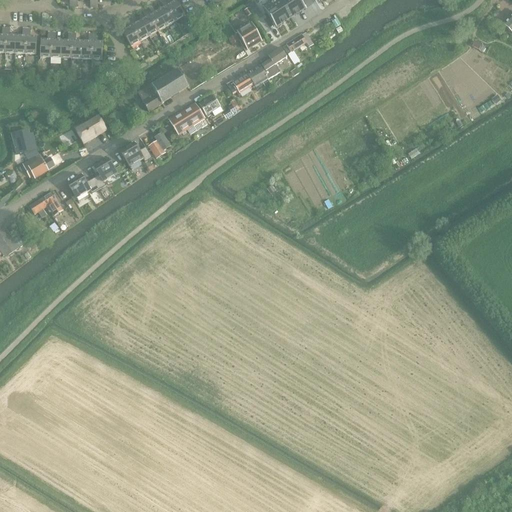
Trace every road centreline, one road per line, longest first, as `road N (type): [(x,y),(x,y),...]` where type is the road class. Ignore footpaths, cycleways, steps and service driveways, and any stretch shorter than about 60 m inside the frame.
road 1 (unclassified): [(0,359),(198,182),(400,38),(457,18),(481,0)]
road 2 (residential): [(346,0),(0,216)]
